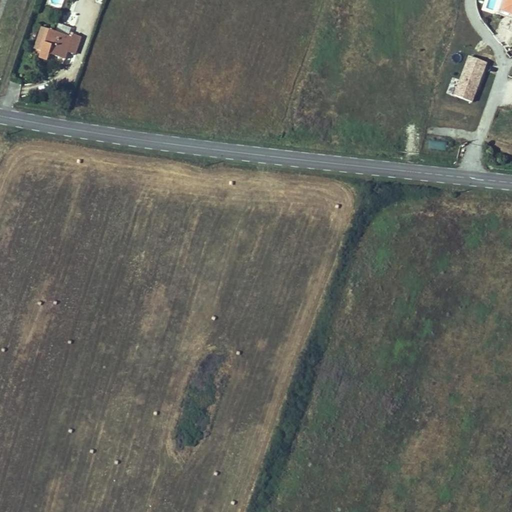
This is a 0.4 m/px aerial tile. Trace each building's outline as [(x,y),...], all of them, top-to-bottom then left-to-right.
[(502,0),(497,14),(511,19),(511,12),(504,10),(507,0),(502,0)] [(59,24),(56,32),(69,37),(70,33),(72,29),(59,24)] [(56,32),(42,27),(34,49),(42,51),(40,58),(48,60),(50,54),(66,60),(68,52),(71,43),(79,46),(82,37),(70,33),(69,37),(56,32)] [(71,43),(68,52),(76,55),(79,46),(71,43)] [(467,55),(459,81),(451,79),(447,94),(474,102),(487,61),(467,55)] [(446,150),(447,142),(429,140),(428,148),(446,150)]
